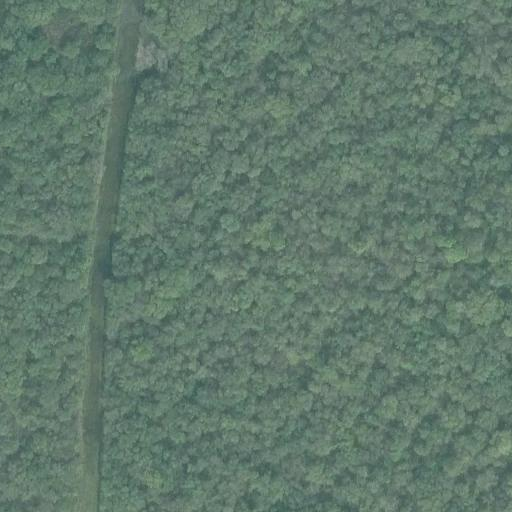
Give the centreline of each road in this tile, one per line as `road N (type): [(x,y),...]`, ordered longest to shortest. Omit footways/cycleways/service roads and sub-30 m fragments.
road 1 (track): [(104,239),(90,511)]
road 2 (track): [(104,239),(131,0)]
